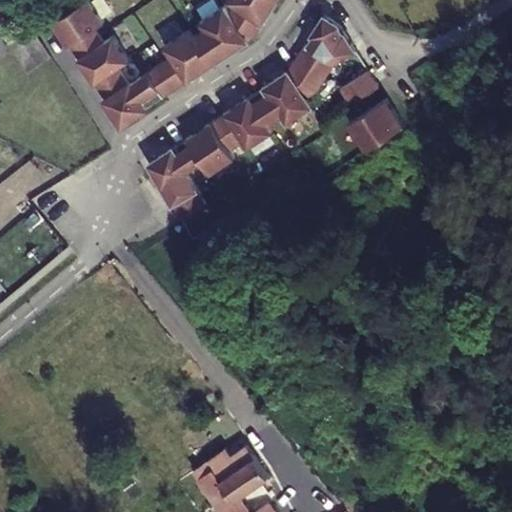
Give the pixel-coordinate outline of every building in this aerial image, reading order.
[(0,26),(0,23),(16,13),(7,0),(0,0),(0,55),(13,47),(0,26)] [(83,0),(55,19),(123,123),(239,46),(255,36),(278,0),(230,0),(235,3),(230,11),(225,4),(201,20),(206,27),(193,35),(189,29),(165,45),(172,55),(129,84),(118,66),(129,58),(113,34),(104,41),(94,27),(104,20),(89,0),(83,0)] [(183,219),(207,205),(188,172),(204,161),(212,172),(236,156),(232,150),(245,141),(249,146),(273,131),(269,124),(285,114),(289,121),(313,105),(307,97),(318,89),(337,60),(356,48),(340,24),(325,14),(289,70),(149,163),(182,218),(183,219)] [(37,31),(13,47),(28,70),(50,58),(52,56),(37,31)] [(370,70),(342,88),(352,104),(380,86),(370,70)] [(350,122),(367,148),(405,124),(388,98),(350,122)] [(299,511),(301,511),(289,495),(276,504),(279,508),(272,511),(256,511),(248,499),(277,478),(258,455),(213,489),(230,511),(299,511)]
